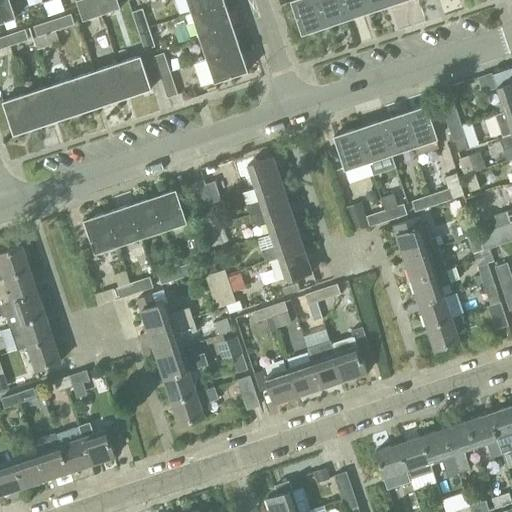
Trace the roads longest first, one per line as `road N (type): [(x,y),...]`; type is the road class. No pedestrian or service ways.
road 1 (residential): [(88,511),(511,369)]
road 2 (residential): [(295,111),(1,209)]
road 3 (residential): [(511,40),(295,111)]
